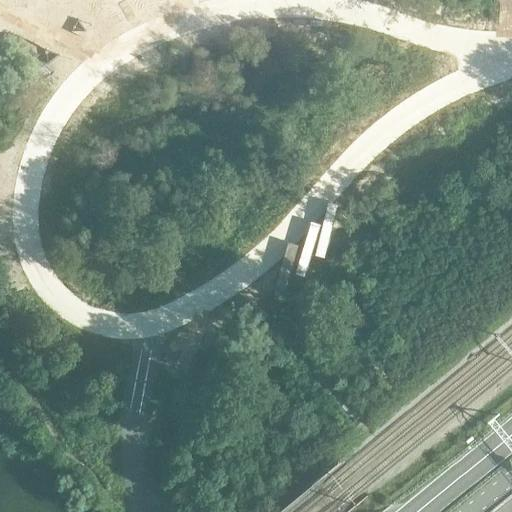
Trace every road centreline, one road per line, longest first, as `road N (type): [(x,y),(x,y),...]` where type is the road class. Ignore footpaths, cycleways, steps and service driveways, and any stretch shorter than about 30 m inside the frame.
road 1 (unclassified): [(511,57),(293,8),(197,17),(140,38),(95,70),(45,132),(24,210),(36,273),(54,299),(74,316),(127,330),(180,313),(234,279),(402,115),(463,83)]
road 2 (track): [(0,363),(67,452),(102,479),(138,484)]
